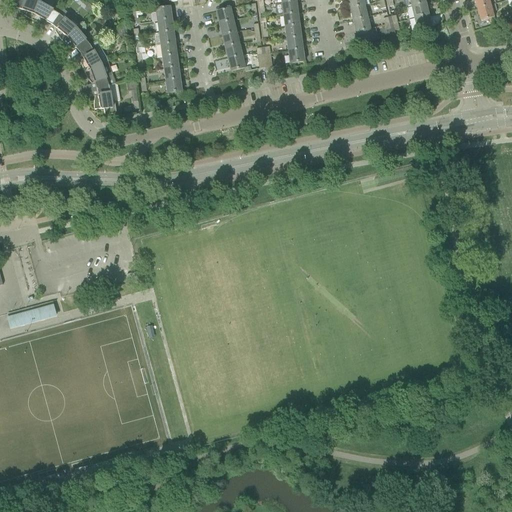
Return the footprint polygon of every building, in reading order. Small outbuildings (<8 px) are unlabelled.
[(17,0),(15,9),(21,11),(22,11),(20,14),(24,17),(26,18),(29,20),(32,21),(40,4),(41,0),(17,0)] [(348,0),(351,10),(364,6),(362,0),(348,0)] [(402,0),(404,9),(412,7),(425,4),(424,0),(402,0)] [(474,0),(477,10),(490,6),(488,0),(474,0)] [(282,4),(284,16),(297,14),(295,2),(282,4)] [(45,22),(51,26),(59,16),(40,4),(32,21),(36,23),(40,24),(44,25),(45,22)] [(412,7),(415,19),(428,16),(425,4),(412,7)] [(364,6),(351,10),(353,21),(367,18),(370,17),(369,12),(365,13),(364,6)] [(490,6),(477,10),(481,22),(489,20),(491,27),(496,26),(490,6)] [(156,10),(158,22),(171,20),(170,8),(156,10)] [(217,13),(220,25),(232,22),(230,10),(230,9),(216,13),(217,13)] [(135,13),(130,14),(131,17),(131,20),(132,25),(140,24),(139,19),(136,19),(135,13)] [(284,16),(286,28),(299,26),(297,14),(284,16)] [(59,16),(51,26),(57,30),(54,32),(56,35),(57,37),(59,39),(61,41),(62,43),(76,30),(80,25),(69,16),(65,21),(59,16)] [(428,16),(415,19),(418,30),(417,30),(417,31),(431,28),(431,27),(428,16)] [(353,21),(356,33),(369,30),(367,18),(353,21)] [(158,22),(160,34),(173,32),(171,20),(158,22)] [(220,25),(222,36),(235,33),(232,22),(220,25)] [(389,25),(384,26),(388,42),(396,40),(394,31),(391,32),(389,25)] [(286,28),(287,40),(300,38),(299,26),(286,28)] [(375,29),(369,30),(356,33),(359,45),(378,41),(375,29)] [(75,49),(79,54),(90,47),(76,30),(62,43),(66,46),(69,49),(73,51),(75,49)] [(160,34),(161,46),(175,44),(173,32),(160,34)] [(222,36),(225,48),(238,45),(235,33),(222,36)] [(287,40),(289,52),(302,50),(300,38),(287,40)] [(161,46),(155,47),(156,59),(163,58),(176,56),(175,44),(161,46)] [(225,48),(228,60),(241,57),(238,45),(225,48)] [(90,47),(79,54),(83,60),(80,61),(81,66),(82,70),(84,74),(101,66),(101,65),(103,64),(97,54),(95,55),(90,47)] [(264,48),(261,49),(262,56),(264,56),(270,55),(269,48),(264,48)] [(302,50),(289,52),(291,64),(290,64),(290,65),(305,62),(304,62),(302,50)] [(265,68),(266,72),(272,71),(270,55),(264,56),(265,68)] [(163,58),(165,70),(178,68),(176,56),(163,58)] [(259,69),(265,68),(264,56),(262,56),(257,57),(259,69)] [(241,57),(228,60),(231,71),(230,72),(245,69),(245,68),(244,68),(241,57)] [(109,87),(105,78),(111,76),(107,64),(101,67),(101,66),(84,74),(85,77),(87,80),(89,83),(90,84),(91,85),(94,84),(96,90),(109,87)] [(165,70),(166,82),(180,80),(178,68),(165,70)] [(180,80),(166,82),(168,94),(167,94),(182,92),(181,92),(180,80)] [(136,82),(126,83),(127,92),(137,91),(136,82)] [(90,85),(83,86),(84,98),(91,97),(90,85)] [(109,87),(96,90),(97,97),(94,97),(94,102),(93,106),(94,111),(103,110),(105,117),(116,114),(114,102),(111,102),(109,87)] [(52,302),(30,308),(7,315),(8,319),(7,319),(9,328),(56,315),(52,302)]
